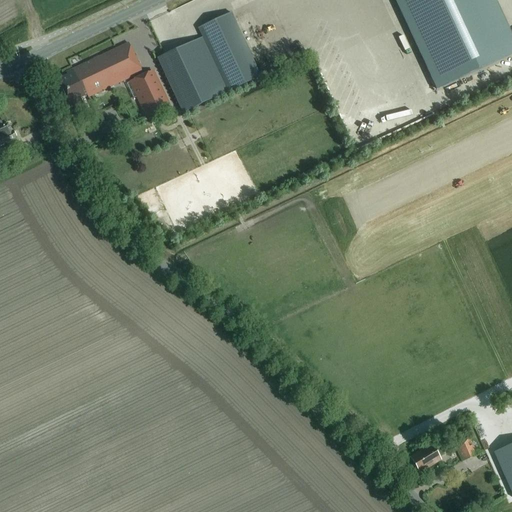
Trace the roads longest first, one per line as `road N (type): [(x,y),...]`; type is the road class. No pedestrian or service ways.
road 1 (tertiary): [(430,511),(219,305),(109,219),(20,64)]
road 2 (secondary): [(20,64),(150,0)]
